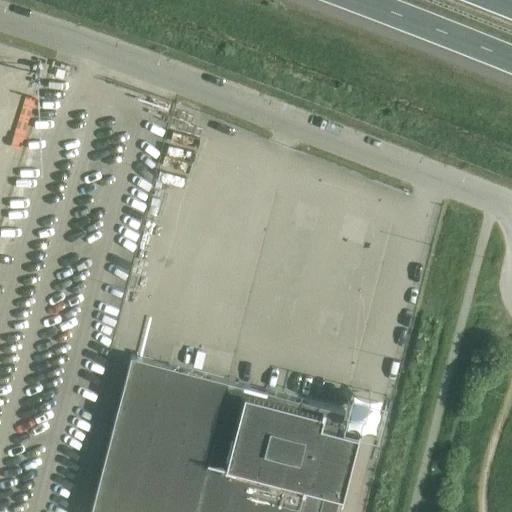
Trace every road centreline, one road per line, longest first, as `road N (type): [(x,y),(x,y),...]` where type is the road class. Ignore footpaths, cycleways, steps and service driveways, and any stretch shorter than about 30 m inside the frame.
road 1 (unclassified): [(511,210),(0,19)]
road 2 (motorway): [(354,0),(511,61)]
